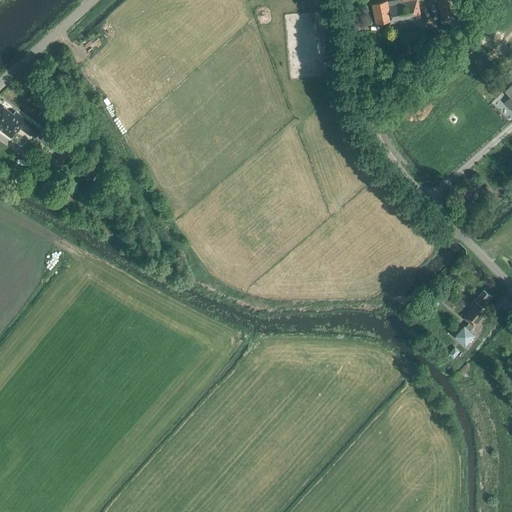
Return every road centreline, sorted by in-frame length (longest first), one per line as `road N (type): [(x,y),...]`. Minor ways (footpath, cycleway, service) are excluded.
road 1 (unclassified): [(511,285),(373,136),(357,93),(345,0)]
road 2 (unclassified): [(0,83),(99,0)]
